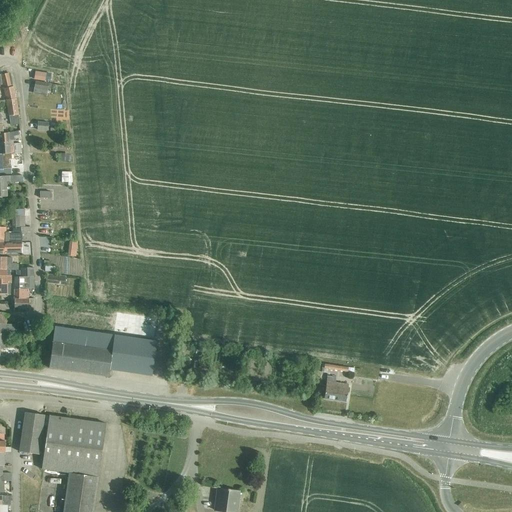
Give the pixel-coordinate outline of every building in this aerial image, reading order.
[(36,72),(35,79),(45,80),(46,73),(36,72)] [(1,75),(6,100),(15,99),(12,82),(10,82),(8,73),(1,75)] [(35,82),(33,92),(47,94),(47,89),(51,90),(51,85),(35,82)] [(15,99),(6,100),(8,111),(9,116),(10,122),(19,121),(18,119),(16,99),(15,99)] [(38,130),(48,131),(48,123),(38,122),(38,130)] [(0,133),(0,142),(13,141),(14,141),(13,136),(18,136),(18,131),(3,134),(0,133)] [(0,142),(0,148),(1,154),(13,153),(14,154),(21,153),(20,144),(13,144),(13,141),(0,142)] [(13,153),(1,154),(0,154),(0,168),(11,168),(11,165),(9,166),(8,160),(14,160),(14,161),(22,161),(22,153),(21,153),(14,154),(13,153)] [(69,163),(69,155),(60,154),(60,163),(69,163)] [(71,182),(71,174),(62,174),(62,182),(71,182)] [(1,177),(0,176),(0,198),(2,198),(2,191),(7,191),(6,182),(9,182),(10,183),(22,182),(22,175),(13,176),(9,176),(1,177)] [(24,216),(21,216),(15,216),(12,217),(12,227),(20,227),(25,227),(24,216)] [(25,227),(20,227),(20,232),(6,233),(6,227),(0,227),(0,242),(31,241),(30,227),(25,227)] [(69,241),(68,249),(76,250),(77,242),(69,241)] [(21,243),(4,243),(0,243),(0,254),(5,254),(5,253),(21,253),(21,256),(32,256),(31,242),(21,243)] [(0,257),(0,269),(5,270),(12,270),(16,271),(16,264),(12,264),(12,258),(0,257)] [(20,268),(21,277),(34,277),(33,268),(20,268)] [(0,279),(1,280),(2,284),(11,284),(11,273),(5,272),(5,270),(0,269),(0,279)] [(64,285),(65,276),(47,274),(46,283),(64,285)] [(14,277),(14,289),(30,289),(34,289),(34,277),(21,277),(14,277)] [(1,280),(0,279),(0,294),(6,294),(6,295),(11,295),(11,284),(2,284),(1,280)] [(14,289),(14,299),(28,299),(28,292),(30,292),(30,289),(14,289)] [(28,299),(14,299),(14,308),(33,308),(34,299),(28,299)] [(0,312),(0,323),(5,324),(6,324),(6,317),(8,317),(8,315),(6,315),(6,314),(0,312)] [(32,326),(43,328),(43,321),(33,319),(32,326)] [(0,334),(7,334),(17,334),(17,324),(6,324),(5,324),(0,323),(0,334)] [(151,376),(156,342),(55,327),(49,368),(108,377),(109,370),(151,376)] [(323,368),(354,373),(355,368),(323,364),(323,368)] [(324,399),(346,402),(348,385),(335,383),(336,378),(327,376),(324,399)] [(19,452),(39,455),(44,415),(25,412),(19,452)] [(69,473),(68,477),(74,478),(75,474),(98,477),(106,424),(49,416),(41,469),(69,473)] [(0,452),(4,452),(11,453),(11,448),(5,447),(5,441),(0,441),(0,452)] [(0,476),(2,477),(2,481),(4,481),(11,481),(11,474),(2,474),(2,466),(0,465),(0,476)] [(68,477),(63,511),(93,511),(98,477),(75,474),(74,478),(68,477)] [(214,510),(225,511),(236,511),(238,500),(236,500),(237,491),(229,490),(229,489),(228,489),(227,490),(217,489),(214,510)] [(0,504),(7,505),(10,505),(10,501),(12,501),(12,496),(0,495),(0,504)]
